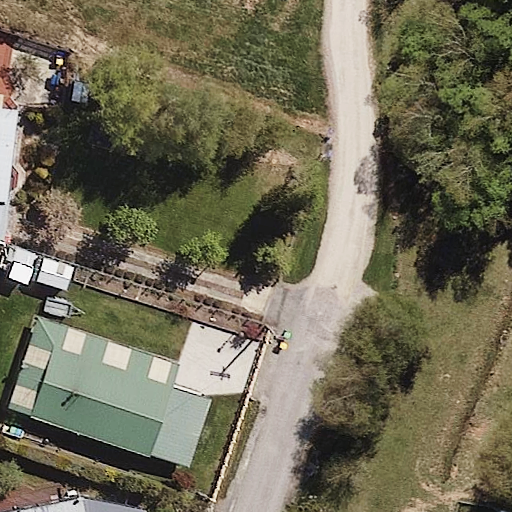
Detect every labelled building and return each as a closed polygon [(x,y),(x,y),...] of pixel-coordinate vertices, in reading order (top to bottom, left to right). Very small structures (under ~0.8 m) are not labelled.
[(229,0),(256,9),(259,0),(229,0)] [(0,179),(7,180),(10,94),(0,93),(0,179)] [(3,233),(0,240),(0,261),(66,284),(75,258),(3,233)] [(52,336),(26,412),(142,453),(168,377),(52,336)] [(32,491),(30,480),(14,483),(17,496),(0,499),(0,511),(139,511),(142,495),(90,482),(32,491)]
